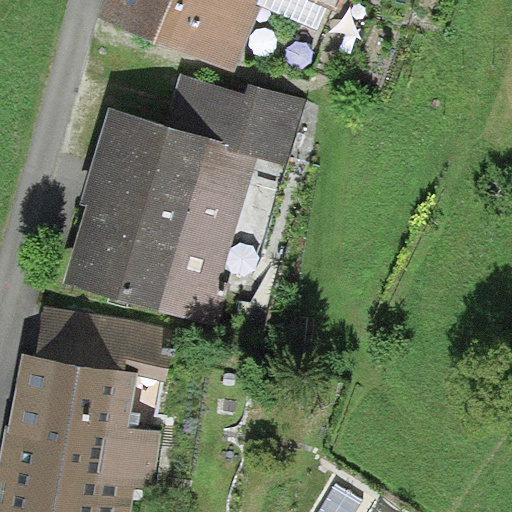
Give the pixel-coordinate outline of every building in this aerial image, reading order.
[(107,0),(99,22),(233,77),(264,0),(305,0),(340,14),(346,0),(107,0)] [(180,78),(164,132),(259,159),(286,166),(304,104),(248,89),(246,97),(180,78)] [(164,132),(107,115),(80,207),(86,209),(64,285),(219,330),(228,299),(219,296),(259,159),(164,132)] [(44,310),(36,362),(125,375),(127,363),(172,370),(178,330),(44,310)] [(36,362),(21,360),(11,429),(4,428),(0,453),(0,511),(130,511),(134,488),(153,491),(161,436),(129,431),(138,377),(125,375),(36,362)]
